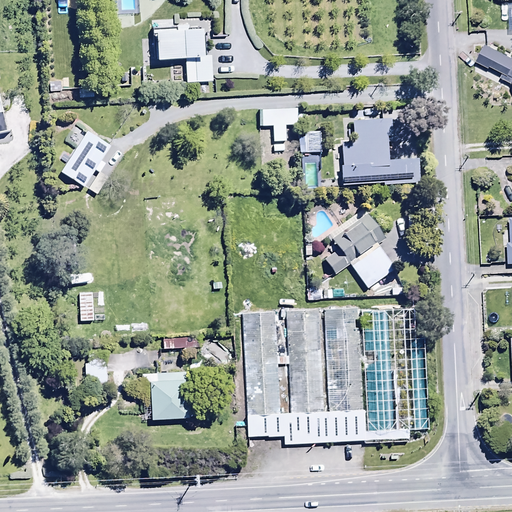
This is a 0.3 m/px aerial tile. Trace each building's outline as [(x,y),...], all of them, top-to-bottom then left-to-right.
[(150,29),(151,56),(192,54),(197,54),(197,26),(187,26),(187,23),(173,24),(173,28),(150,29)] [(504,74),(511,59),(481,44),(472,61),(486,68),(487,66),(499,73),(497,77),(508,83),(511,77),(504,74)] [(192,59),(181,59),(182,81),(208,80),(207,54),(197,54),(192,54),(192,59)] [(338,166),(338,184),(379,183),(379,185),(414,184),(414,160),(384,161),(384,143),(393,142),(392,118),(349,120),(350,142),(339,143),(340,166),(338,166)] [(108,145),(85,130),(58,172),(81,187),(94,166),(97,168),(103,159),(100,157),(108,145)] [(319,132),(301,132),(301,153),(319,152),(319,132)] [(382,238),(361,209),(324,236),(335,251),(321,261),(332,275),(346,265),(364,289),(401,263),(391,249),(382,255),(374,244),(382,238)] [(76,266),(73,236),(55,237),(58,268),(76,266)] [(103,293),(78,293),(78,321),(103,320),(103,293)] [(316,310),(284,312),(286,357),(276,358),(273,312),(241,314),(244,437),(281,436),(281,445),(362,443),(358,327),(353,327),(352,308),(322,309),(327,413),(321,413),(316,310)] [(407,442),(407,430),(426,429),(421,309),(359,311),(364,432),(362,432),(363,444),(407,442)] [(161,338),(161,348),(198,348),(198,337),(161,338)] [(83,363),(83,392),(105,391),(105,353),(86,353),(86,363),(83,363)] [(185,372),(140,374),(141,419),(187,417),(185,372)]
